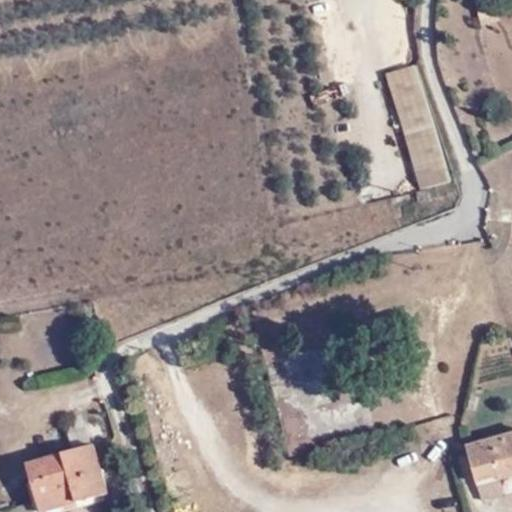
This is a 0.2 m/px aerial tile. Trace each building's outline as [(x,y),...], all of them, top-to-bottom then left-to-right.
[(421,191),(450,176),(425,78),(394,86),(421,191)] [(373,159),(380,189),(393,187),(386,156),(373,159)] [(359,355),(416,340),(408,311),(352,326),(359,355)] [(82,414),(63,419),(72,448),(91,442),(82,414)] [(511,476),(511,435),(467,448),(476,483),(498,477),(499,480),(511,476)] [(76,494),(79,503),(110,495),(95,446),(28,465),(40,504),(76,494)] [(41,511),(49,511),(79,503),(76,494),(40,504),(41,511)] [(35,511),(33,503),(0,511),(35,511)]
